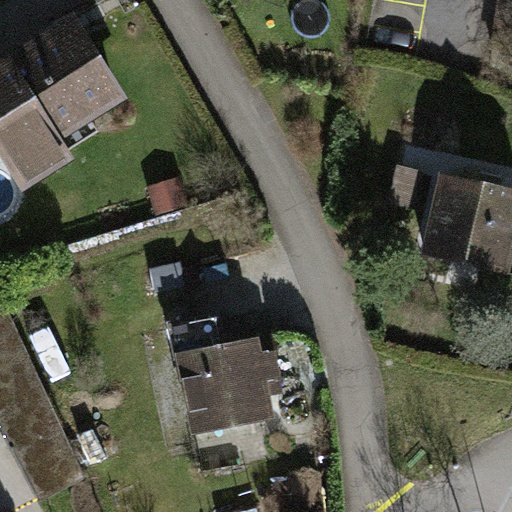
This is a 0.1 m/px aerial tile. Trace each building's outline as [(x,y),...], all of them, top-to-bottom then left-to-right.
[(511,0),(494,0),(487,51),(511,54),(511,0)] [(70,15),(0,57),(0,167),(15,192),(65,161),(55,144),(123,103),(70,15)] [(511,170),(450,155),(424,258),(506,278),(511,255),(511,170)] [(76,476),(0,313),(0,433),(35,501),(76,476)] [(231,316),(165,328),(186,441),(273,425),(269,400),(281,398),(273,353),(257,356),(254,343),(236,346),(231,316)]
